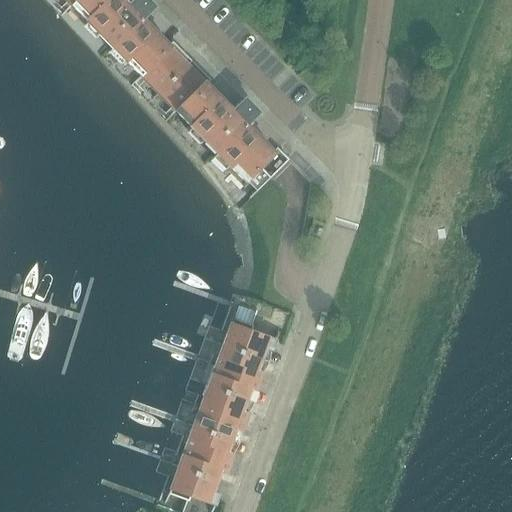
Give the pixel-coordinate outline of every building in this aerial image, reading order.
[(71,6),(106,42),(141,77),(146,73),(171,48),(169,46),(142,19),(154,8),(146,0),(134,0),(129,6),(123,0),(76,0),(76,1),(71,6)] [(171,48),(146,73),(163,91),(192,62),(173,42),(169,46),(171,48)] [(163,91),(179,107),(204,82),(207,85),(211,81),(192,62),(163,91)] [(175,112),(208,146),(245,183),(259,169),(270,179),(289,160),(277,148),(273,152),(246,125),(258,113),(245,100),(233,112),(207,85),(204,82),(179,107),(175,112)] [(257,311),(248,308),(248,309),(256,312),(251,325),(234,319),(237,310),(236,309),(223,346),(262,360),(265,349),(271,351),(280,328),(278,328),(274,340),(251,332),(253,326),(252,326),(257,311)] [(215,366),(260,382),(263,373),(258,370),(262,360),(223,346),(215,366)] [(260,382),(215,366),(208,386),(247,400),(251,390),(256,392),(260,382)] [(200,406),(245,423),(249,413),(243,411),(247,400),(208,386),(200,406)] [(245,423),(200,406),(193,427),(232,441),(236,430),(241,432),(245,423)] [(185,447),(230,463),(234,454),(228,452),(232,441),(193,427),(185,447)] [(230,463),(185,447),(178,467),(217,481),(221,471),(227,473),(230,463)] [(217,481),(178,467),(165,504),(166,504),(169,495),(186,501),(182,511),(176,511),(174,511),(173,511),(183,511),(188,501),(189,502),(191,496),(213,505),(210,511),(212,511),(219,494),(213,492),(217,481)]
